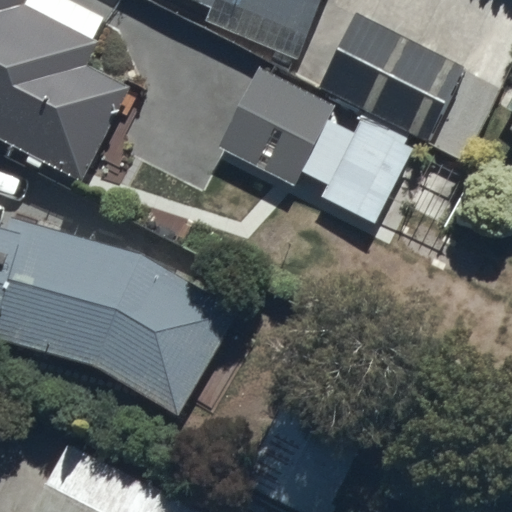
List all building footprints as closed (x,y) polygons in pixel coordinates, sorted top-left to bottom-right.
[(251,0),(180,0),(242,26),(251,0)] [(401,60),(283,4),(250,74),(367,130),(401,60)] [(511,27),(489,16),(436,129),(511,164),(511,27)] [(0,18),(0,152),(8,157),(63,50),(0,18)] [(188,62),(152,131),(230,171),(266,103),(188,62)] [(0,219),(0,354),(13,358),(120,418),(181,329),(140,279),(0,219)] [(331,511),(366,440),(283,400),(248,474),(327,511),(331,511)] [(154,511),(2,441),(0,445),(0,511),(154,511)]
